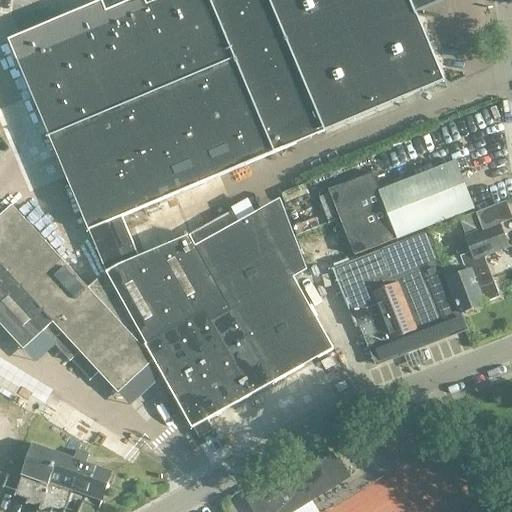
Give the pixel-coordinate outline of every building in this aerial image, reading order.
[(442,0),(160,0),(16,60),(48,137),(46,138),(46,139),(49,138),(88,231),(107,223),(124,264),(139,258),(122,217),(276,154),(268,135),(317,115),(325,133),(445,82),(417,14),(443,3),(442,0)] [(381,193),(375,175),(331,192),(356,257),(476,211),(457,163),(381,193)] [(124,264),(123,265),(107,273),(89,289),(12,207),(0,218),(0,324),(25,351),(44,333),(70,361),(81,352),(119,394),(155,361),(182,408),(176,412),(179,416),(184,413),(193,428),(194,428),(198,436),(212,428),(208,420),(335,349),(257,213),(196,247),(190,237),(139,258),(124,264)] [(485,305),(485,304),(501,298),(485,257),(509,248),(500,225),(466,238),(472,253),(460,258),(466,274),(449,280),(430,232),(427,233),(426,233),(384,250),(388,261),(338,281),(356,329),(361,327),(376,365),(468,330),(462,314),(465,312),(466,315),(475,312),(474,309),(483,305),(484,306),(485,305)] [(308,286),(318,307),(327,302),(317,282),(308,286)] [(437,432),(447,426),(438,410),(428,416),(437,432)] [(0,412),(0,461),(18,420),(0,412)] [(415,449),(416,427),(392,425),(392,435),(384,434),(382,461),(404,463),(405,448),(415,449)] [(75,461),(33,447),(15,499),(16,499),(17,498),(28,502),(27,507),(28,507),(28,506),(40,510),(40,511),(42,507),(53,511),(52,511),(53,511),(54,511),(56,511),(66,511),(74,490),(104,500),(109,486),(113,487),(116,478),(112,477),(113,475),(87,466),(89,458),(77,454),(75,461)] [(287,511),(284,507),(294,501),(298,508),(348,478),(333,454),(289,480),(286,475),(246,500),(253,511),(287,511)]
